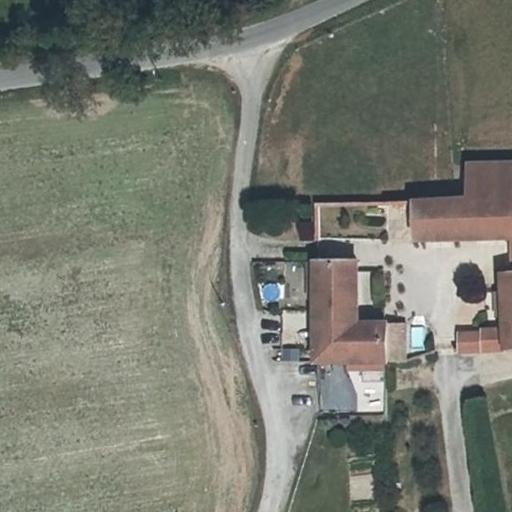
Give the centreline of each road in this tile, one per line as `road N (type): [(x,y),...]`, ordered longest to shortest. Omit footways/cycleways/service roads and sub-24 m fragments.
road 1 (track): [(271,511),(282,466),(279,427),(239,237),(259,37)]
road 2 (unclassified): [(342,0),(259,37),(0,79)]
